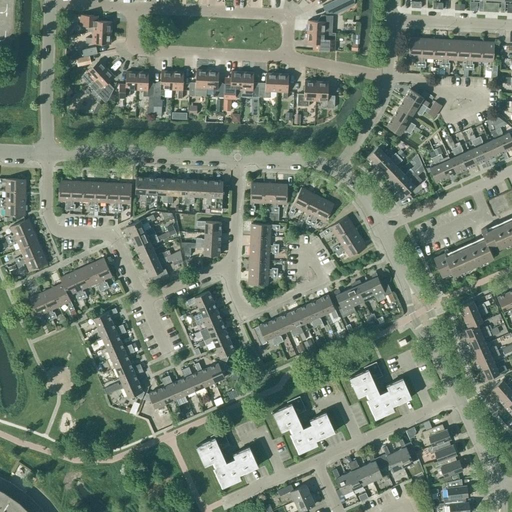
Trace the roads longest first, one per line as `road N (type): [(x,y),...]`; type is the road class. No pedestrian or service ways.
road 1 (residential): [(143,300),(117,239),(52,227),(47,152)]
road 2 (residential): [(287,59),(283,18),(133,9)]
road 3 (unclassified): [(238,158),(47,152)]
road 4 (residential): [(287,59),(147,51),(133,39),(133,9)]
road 5 (unclassified): [(457,396),(381,230)]
road 6 (unclassified): [(47,152),(49,4)]
road 7 (residential): [(381,230),(511,171)]
